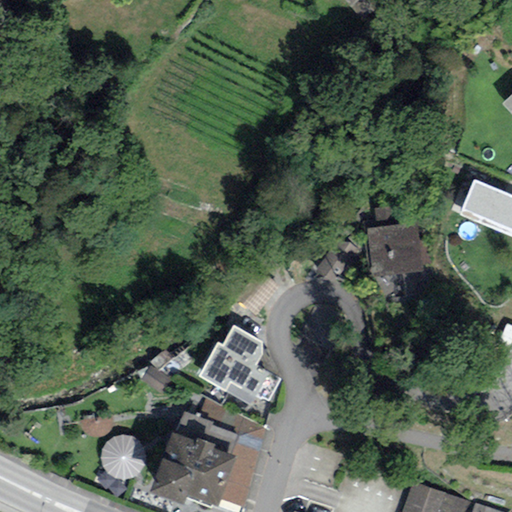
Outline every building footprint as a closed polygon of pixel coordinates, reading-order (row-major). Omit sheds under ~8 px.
[(378,0),(349,0),(361,14),(378,0)] [(511,191),(473,175),(462,203),(511,224),(511,191)] [(416,218),(367,225),(373,266),(422,259),(416,218)] [(354,250),(335,240),(321,267),(340,277),(354,250)] [(278,284),(260,272),(243,298),(261,309),(278,284)] [(337,317),(316,307),(304,331),(325,342),(337,317)] [(262,340),(237,327),(228,345),(219,340),(204,369),(268,403),(280,380),(249,363),(262,340)] [(220,511),(246,435),(181,414),(154,495),(206,511),(220,511)] [(114,475),(121,477),(129,476),(136,473),(141,468),(145,462),(146,455),(145,448),(142,442),(137,437),(131,434),(124,432),(117,433),(110,437),(105,442),(102,449),(101,457),(103,464),(108,470),(114,475)] [(472,511),(474,505),(410,483),(400,511),(472,511)]
